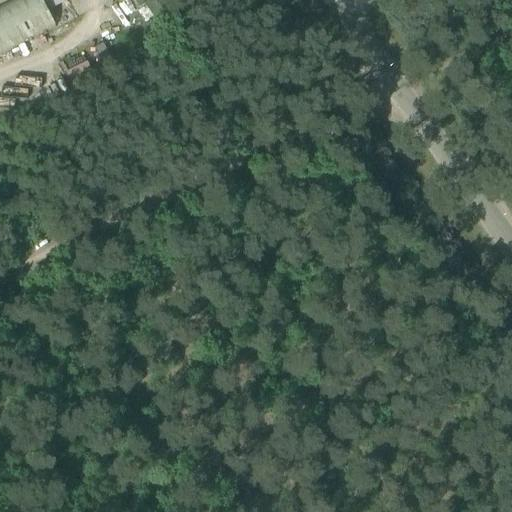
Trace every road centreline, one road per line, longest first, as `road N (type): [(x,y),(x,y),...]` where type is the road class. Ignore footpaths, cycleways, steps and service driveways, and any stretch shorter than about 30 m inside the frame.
road 1 (track): [(396,93),(0,281)]
road 2 (unclassified): [(511,252),(396,93),(344,0)]
road 3 (track): [(396,93),(511,34)]
